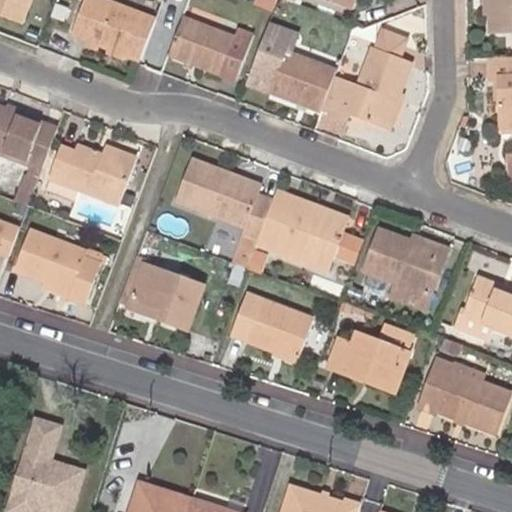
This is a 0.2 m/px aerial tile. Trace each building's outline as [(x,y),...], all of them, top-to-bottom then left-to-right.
[(0,0),(0,15),(22,23),(30,0),(0,0)] [(120,53),(138,59),(152,20),(99,0),(82,0),(70,32),(86,39),(85,42),(94,45),(95,43),(109,48),(120,53)] [(511,0),(490,0),(491,10),(491,30),(511,29),(511,0)] [(293,5),(282,1),(280,8),(290,12),(293,5)] [(180,17),(167,52),(187,60),(194,63),(220,73),(221,69),(236,75),(251,35),(236,29),(232,37),(180,17)] [(269,90),(318,110),(318,109),(331,74),(332,73),(333,70),(290,53),(295,40),(292,33),(266,23),(243,81),(269,90)] [(376,35),(351,25),(347,35),(373,46),(376,35)] [(382,128),(394,98),(407,66),(370,52),(359,79),(357,84),(331,74),(318,109),(328,115),(345,122),(347,114),(382,128)] [(511,56),(491,57),(492,78),(501,78),(502,118),(511,117),(511,56)] [(234,79),(236,75),(221,69),(220,73),(234,79)] [(332,73),(331,74),(357,84),(359,79),(334,69),(333,70),(332,73)] [(401,101),(394,98),(382,128),(387,131),(401,101)] [(47,155),(56,130),(0,108),(0,151),(37,166),(41,152),(47,155)] [(511,117),(502,118),(502,128),(511,127),(511,117)] [(118,204),(123,190),(134,160),(105,149),(102,156),(78,147),(75,154),(60,149),(49,178),(118,204)] [(42,167),(47,155),(41,152),(37,166),(42,167)] [(255,238),(271,199),(257,193),(260,183),(191,158),(174,200),(243,225),(239,233),(231,261),(245,266),(255,238)] [(34,189),(40,172),(35,170),(34,174),(29,187),(34,189)] [(29,187),(34,174),(28,171),(17,200),(28,204),(34,189),(29,187)] [(130,193),(123,190),(118,204),(124,206),(130,193)] [(305,203),(274,191),(271,199),(255,238),(253,245),(326,272),(332,257),(341,234),(344,225),(303,209),(305,203)] [(347,219),(305,203),(303,209),(344,225),(347,219)] [(0,258),(7,261),(18,230),(0,223),(0,258)] [(14,269),(44,282),(69,291),(67,297),(84,302),(98,263),(101,255),(104,255),(108,244),(90,238),(86,248),(84,252),(29,232),(14,269)] [(436,254),(410,244),(380,233),(365,270),(396,283),(391,296),(424,309),(429,295),(422,292),(436,254)] [(341,234),(332,257),(350,264),(359,242),(341,234)] [(412,238),(410,244),(436,254),(422,292),(429,295),(446,251),(412,238)] [(252,252),(247,266),(258,271),(262,261),(261,255),(252,252)] [(135,259),(120,298),(129,301),(144,263),(135,259)] [(237,285),(245,266),(231,261),(224,281),(237,285)] [(158,312),(156,319),(185,329),(201,284),(144,263),(129,301),(158,312)] [(502,295),(505,290),(475,279),(473,284),(502,295)] [(69,291),(44,282),(40,288),(67,297),(69,291)] [(511,335),(511,292),(505,290),(502,295),(473,284),(461,315),(477,322),(511,335)] [(244,339),(271,350),(295,358),(311,320),(260,300),(246,296),(231,334),(244,339)] [(355,303),(347,300),(344,309),(351,312),(355,303)] [(127,308),(156,319),(158,312),(129,301),(127,308)] [(383,314),(360,305),(357,311),(381,320),(383,314)] [(477,322),(461,315),(457,328),(472,334),(477,322)] [(390,322),(382,341),(406,351),(414,332),(390,322)] [(365,373),(394,384),(406,351),(382,341),(357,332),(352,344),(338,338),(327,368),(361,380),(365,373)] [(463,344),(445,337),(441,347),(459,354),(463,344)] [(295,358),(271,350),(267,356),(293,365),(295,358)] [(507,394),(468,379),(450,372),(452,365),(452,364),(435,358),(418,403),(432,409),(454,417),(461,420),(492,432),(507,394)] [(450,372),(468,379),(472,369),(453,362),(452,365),(450,372)] [(391,392),(394,384),(365,373),(361,380),(391,392)] [(430,412),(432,409),(418,403),(417,407),(430,412)] [(66,466),(76,433),(51,425),(23,511),(86,511),(98,476),(66,466)] [(361,511),(362,508),(346,503),(332,498),(323,495),(293,486),(284,511),(361,511)] [(186,511),(189,504),(139,488),(131,511),(186,511)] [(324,489),(323,495),(332,498),(333,493),(324,489)] [(362,508),(364,502),(348,497),(346,503),(362,508)]
